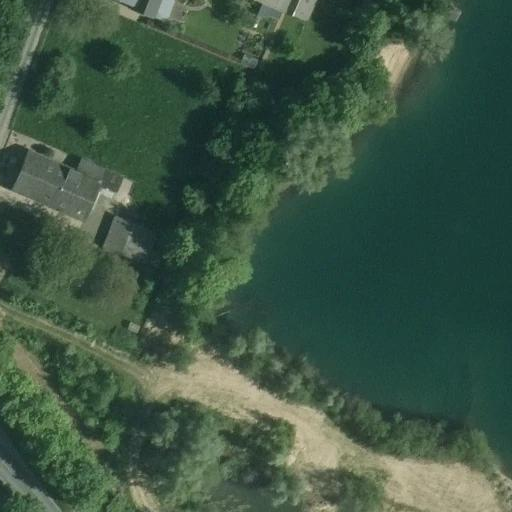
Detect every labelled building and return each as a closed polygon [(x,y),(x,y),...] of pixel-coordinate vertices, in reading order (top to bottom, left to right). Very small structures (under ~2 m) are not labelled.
[(122,0),(135,5),(134,7),(152,15),(153,14),(158,0),(122,0)] [(173,0),(158,0),(153,14),(163,18),(168,16),(174,0),(173,0)] [(254,0),(258,2),(310,22),(318,0),(254,0)] [(76,171),(30,151),(14,189),(85,219),(101,181),(100,181),(76,171)] [(105,168),(92,163),(82,158),(76,171),(100,181),(105,168)] [(135,222),(116,215),(103,247),(122,254),(135,222)] [(157,231),(135,222),(122,254),(145,263),(157,231)]
